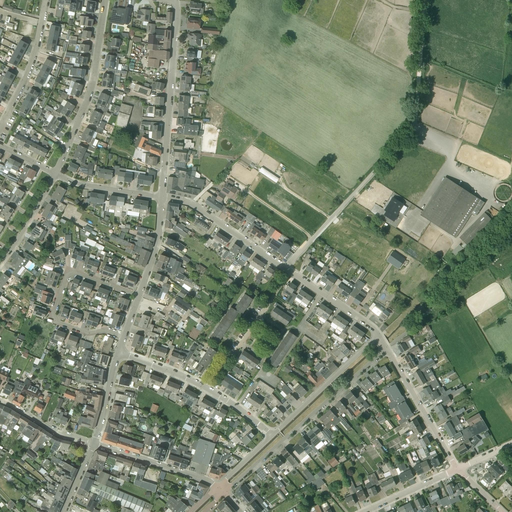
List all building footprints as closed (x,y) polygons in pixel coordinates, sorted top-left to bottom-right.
[(63,8),(64,0),(58,0),(55,17),(61,18),(63,8)] [(75,13),(75,10),(76,4),(72,4),(72,6),(70,6),(70,0),(64,0),(63,8),(69,9),(68,12),(75,13)] [(94,14),(95,3),(87,1),(85,12),(94,14)] [(198,14),(199,9),(201,10),(201,4),(198,4),(198,3),(190,2),(189,8),(190,9),(190,12),(193,13),(193,14),(198,14)] [(129,21),(131,9),(126,8),(126,10),(118,8),(116,17),(124,19),(124,21),(129,21)] [(148,22),(149,11),(142,10),(141,11),(137,11),(137,20),(140,20),(139,21),(148,22)] [(92,27),(93,20),(88,19),(88,18),(79,16),(79,19),(82,20),(81,26),(92,27)] [(199,29),(200,20),(188,19),(187,28),(199,29)] [(65,25),(53,23),(53,26),(51,25),(49,32),(58,34),(59,27),(64,28),(65,25)] [(154,31),(154,25),(148,24),(147,33),(155,35),(155,31),(154,31)] [(155,35),(149,35),(148,44),(153,45),(157,46),(158,40),(160,41),(163,41),(170,42),(170,31),(165,30),(165,32),(155,31),(155,35)] [(90,39),(91,32),(83,31),(82,34),(79,34),(78,37),(90,39)] [(200,46),(201,35),(188,34),(188,39),(190,39),(190,45),(200,46)] [(118,52),(120,40),(112,38),(111,43),(108,42),(107,50),(118,52)] [(25,50),(28,45),(20,41),(17,46),(25,50)] [(54,52),(56,46),(47,44),(46,50),(54,52)] [(169,52),(169,46),(164,45),(163,45),(157,46),(153,45),(148,44),(147,50),(149,50),(147,67),(158,68),(159,60),(168,61),(169,52)] [(88,53),(89,46),(80,45),(79,52),(88,53)] [(25,50),(17,46),(14,52),(22,56),(25,50)] [(196,59),(197,50),(193,49),(194,48),(188,47),(188,51),(187,50),(187,51),(186,51),(186,53),(187,54),(186,57),(191,58),(196,59)] [(22,56),(14,52),(11,57),(19,62),(22,56)] [(78,58),(78,54),(66,52),(65,57),(76,59),(75,64),(86,65),(87,58),(79,57),(79,58),(78,58)] [(105,62),(114,63),(115,57),(117,57),(123,58),(123,55),(110,53),(110,56),(106,55),(105,62)] [(19,62),(11,57),(8,63),(16,67),(19,62)] [(54,63),(46,59),(43,65),(51,69),(54,70),(56,65),(54,64),(54,63)] [(127,72),(117,70),(118,64),(114,63),(105,62),(104,68),(108,69),(107,72),(121,74),(126,75),(127,72)] [(195,68),(195,64),(190,63),(186,63),(185,71),(188,71),(188,74),(200,76),(201,69),(195,68)] [(51,69),(43,65),(40,70),(48,74),(51,69)] [(85,70),(73,69),(72,78),(74,79),(75,76),(84,78),(85,70)] [(45,80),(48,74),(40,70),(37,76),(45,80)] [(12,81),(15,76),(7,71),(4,77),(12,81)] [(115,82),(116,76),(120,77),(121,74),(107,72),(107,75),(103,74),(102,81),(115,82)] [(12,81),(4,77),(1,75),(0,76),(0,82),(1,83),(9,87),(12,81)] [(45,80),(37,76),(34,82),(42,86),(45,80)] [(81,92),(83,86),(80,85),(80,80),(67,78),(67,81),(71,81),(69,88),(72,89),(81,92)] [(114,89),(115,82),(102,81),(101,87),(114,89)] [(9,87),(1,83),(0,82),(0,89),(6,92),(9,87)] [(162,91),(164,84),(155,82),(154,85),(153,84),(151,90),(155,91),(156,89),(162,91)] [(149,97),(151,90),(148,89),(143,87),(136,84),(133,91),(149,97)] [(35,99),(39,93),(31,89),(28,94),(35,99)] [(78,98),(80,92),(81,92),(72,89),(70,95),(78,98)] [(106,102),(107,102),(109,96),(101,93),(98,99),(106,102)] [(38,100),(35,99),(28,94),(25,100),(33,104),(35,105),(38,100)] [(163,105),(163,98),(155,97),(155,105),(163,105)] [(107,113),(110,104),(107,102),(106,102),(98,99),(96,105),(101,107),(100,110),(104,112),(107,113)] [(30,110),(33,104),(25,100),(22,106),(30,110)] [(75,107),(67,102),(64,107),(71,112),(75,107)] [(187,116),(188,104),(178,103),(178,109),(179,110),(178,118),(190,120),(192,120),(193,117),(187,116)] [(130,115),(132,107),(121,104),(119,112),(130,115)] [(27,115),(30,110),(22,106),(19,111),(27,115)] [(162,117),(162,110),(155,110),(155,107),(148,106),(148,108),(147,114),(154,114),(154,117),(162,117)] [(71,112),(64,107),(60,113),(58,113),(53,110),(51,112),(61,118),(63,115),(68,118),(71,112)] [(109,114),(107,113),(104,112),(103,115),(93,111),(91,117),(101,121),(104,115),(109,117),(110,114),(109,114)] [(59,121),(61,118),(51,112),(50,115),(55,118),(55,119),(56,120),(53,125),(60,130),(64,124),(59,121)] [(125,129),(130,115),(119,112),(114,126),(125,129)] [(99,128),(102,122),(101,121),(91,117),(88,123),(98,127),(96,130),(102,132),(103,130),(104,129),(99,128)] [(198,126),(189,125),(190,120),(178,118),(177,118),(176,126),(184,126),(189,126),(189,129),(184,129),(197,130),(198,126)] [(161,133),(161,126),(151,126),(151,122),(141,122),(141,125),(150,126),(150,132),(152,132),(161,133)] [(60,130),(53,125),(50,130),(48,130),(48,129),(45,127),(44,128),(42,127),(41,130),(53,138),(55,134),(57,135),(60,130)] [(83,134),(91,138),(94,132),(86,128),(83,134)] [(17,144),(21,137),(16,134),(12,141),(17,144)] [(89,144),(91,138),(83,134),(80,140),(89,144)] [(23,147),(26,140),(21,137),(17,144),(23,147)] [(154,145),(155,142),(145,138),(142,137),(138,148),(160,156),(160,151),(145,145),(146,142),(154,145)] [(28,149),(32,142),(26,140),(23,147),(28,149)] [(191,143),(191,140),(184,140),(184,143),(179,143),(179,144),(174,143),(173,149),(182,150),(182,148),(185,148),(185,147),(188,148),(193,148),(194,143),(191,143)] [(33,152),(37,145),(32,142),(28,149),(33,152)] [(39,155),(42,148),(37,145),(33,152),(39,155)] [(87,157),(88,157),(90,154),(85,152),(86,149),(78,145),(75,151),(87,157)] [(48,151),(42,148),(39,155),(44,158),(48,151)] [(183,167),(184,163),(187,163),(188,155),(189,155),(190,155),(191,151),(182,150),(173,149),(173,155),(173,156),(176,157),(181,157),(180,161),(177,162),(178,162),(177,162),(177,168),(186,170),(186,169),(186,168),(185,167),(183,167)] [(85,162),(87,157),(75,151),(73,157),(81,161),(80,162),(82,163),(81,166),(89,170),(92,170),(93,165),(93,164),(89,162),(87,166),(85,164),(85,162)] [(146,154),(145,164),(147,165),(156,166),(156,158),(149,157),(149,154),(146,154)] [(9,159),(3,169),(4,169),(9,172),(11,168),(14,161),(9,159)] [(17,171),(20,164),(14,161),(11,168),(17,171)] [(89,170),(81,166),(80,168),(70,163),(67,169),(75,173),(75,172),(77,173),(79,171),(87,175),(92,176),(92,170),(89,170)] [(104,178),(105,170),(98,169),(99,167),(96,166),(95,172),(98,172),(97,177),(104,178)] [(111,179),(112,174),(115,175),(116,166),(113,166),(113,169),(109,168),(109,171),(105,170),(104,178),(111,179)] [(124,181),(125,173),(126,169),(119,168),(119,167),(116,166),(115,175),(118,175),(117,180),(124,181)] [(32,179),(36,172),(29,169),(25,167),(21,174),(19,178),(24,180),(26,177),(32,179)] [(186,170),(177,168),(176,168),(175,172),(180,173),(179,178),(178,185),(184,187),(192,189),(194,178),(196,172),(186,170)] [(279,179),(264,169),(261,173),(276,183),(279,179)] [(154,181),(155,176),(156,173),(156,172),(149,170),(148,175),(152,175),(152,178),(148,177),(145,177),(144,184),(150,186),(151,180),(154,181)] [(19,178),(21,174),(19,172),(16,178),(8,174),(7,176),(6,178),(12,182),(16,184),(19,178)] [(134,178),(135,173),(132,172),(132,175),(125,173),(124,181),(131,182),(132,177),(134,178)] [(145,177),(138,175),(138,173),(135,173),(134,178),(137,178),(137,183),(144,184),(145,177)] [(178,186),(178,185),(179,178),(169,177),(168,177),(167,184),(178,186)] [(456,238),(471,215),(474,216),(475,215),(476,216),(485,203),(445,177),(420,215),(456,238)] [(202,191),(203,187),(204,187),(204,185),(203,184),(204,180),(194,178),(192,189),(184,187),(183,190),(184,190),(183,196),(193,199),(202,191)] [(24,193),(21,191),(23,188),(16,184),(12,182),(11,184),(16,188),(17,189),(13,194),(20,199),(24,193)] [(230,198),(236,189),(226,183),(220,192),(230,198)] [(184,187),(178,185),(178,186),(167,184),(166,193),(183,196),(184,190),(183,190),(184,187)] [(62,196),(65,190),(67,192),(69,189),(64,186),(63,189),(58,186),(55,192),(62,196)] [(10,200),(17,204),(20,199),(13,194),(10,192),(9,195),(12,197),(10,200)] [(61,203),(64,198),(62,196),(55,192),(51,199),(56,201),(55,204),(64,209),(66,206),(61,203)] [(96,205),(97,194),(90,193),(90,198),(87,198),(85,206),(88,207),(89,204),(93,204),(92,207),(95,207),(96,205)] [(213,201),(216,198),(213,196),(209,193),(207,197),(206,196),(204,200),(206,201),(205,203),(210,206),(213,201)] [(218,211),(221,207),(217,204),(219,201),(221,202),(225,196),(219,193),(217,195),(216,198),(213,201),(210,206),(215,210),(216,209),(218,211)] [(103,201),(104,195),(97,194),(96,205),(102,206),(101,212),(104,213),(105,211),(106,201),(103,201)] [(115,210),(117,197),(110,196),(109,202),(106,201),(105,211),(108,212),(108,209),(115,210)] [(126,204),(123,204),(124,199),(117,197),(115,210),(114,216),(121,217),(122,216),(127,216),(127,211),(128,204),(126,204)] [(403,205),(393,198),(385,211),(387,212),(385,216),(394,222),(397,218),(395,217),(403,205)] [(139,213),(141,201),(134,200),(133,205),(128,204),(127,211),(139,213)] [(149,213),(150,208),(147,207),(148,202),(141,201),(139,213),(139,214),(146,215),(146,213),(149,213)] [(178,210),(179,205),(168,203),(166,212),(171,212),(171,213),(175,215),(178,216),(179,214),(180,211),(178,210)] [(54,215),(57,209),(62,212),(64,209),(55,204),(53,206),(49,204),(45,210),(54,215)] [(7,206),(3,212),(10,216),(13,210),(7,206)] [(228,210),(225,208),(222,213),(225,215),(226,213),(227,214),(229,215),(227,217),(233,221),(241,208),(238,206),(236,209),(235,209),(233,213),(229,211),(228,210)] [(3,212),(1,210),(0,211),(0,217),(6,221),(10,216),(3,212)] [(52,221),(55,216),(54,215),(45,210),(42,216),(46,218),(43,224),(47,227),(52,229),(53,227),(50,224),(52,222),(52,221)] [(171,212),(166,212),(165,219),(187,234),(189,235),(191,232),(184,228),(184,227),(180,224),(180,225),(176,222),(174,221),(175,215),(171,213),(171,212)] [(241,224),(244,221),(245,219),(248,222),(253,216),(248,213),(245,218),(238,213),(233,221),(238,224),(239,222),(241,224)] [(492,220),(485,213),(460,238),(467,245),(492,220)] [(260,229),(260,228),(258,227),(254,224),(254,223),(253,223),(256,218),(253,216),(248,222),(252,224),(249,229),(251,230),(250,232),(255,236),(258,231),(260,229)] [(187,234),(165,219),(164,228),(171,229),(179,235),(180,234),(184,237),(187,234)] [(209,228),(199,221),(196,226),(206,233),(209,228)] [(45,231),(47,227),(43,224),(41,223),(39,228),(36,226),(30,235),(38,240),(38,239),(41,241),(46,232),(45,231)] [(91,234),(94,230),(86,225),(83,230),(87,232),(90,234),(91,234)] [(271,237),(275,231),(275,230),(271,227),(267,234),(271,237)] [(266,236),(262,233),(258,231),(255,236),(260,239),(261,239),(263,241),(266,236)] [(280,247),(275,243),(280,235),(275,231),(271,237),(274,239),(270,245),(272,246),(271,248),(276,252),(280,247)] [(154,239),(142,234),(137,232),(135,237),(146,241),(153,243),(154,239)] [(223,237),(217,233),(212,240),(208,237),(203,245),(208,248),(209,247),(211,244),(213,244),(214,242),(217,244),(223,237)] [(223,249),(224,247),(228,240),(223,237),(217,244),(217,245),(220,247),(218,250),(220,252),(219,253),(218,255),(221,257),(226,251),(223,249)] [(96,242),(87,238),(85,243),(100,250),(102,246),(96,243),(96,242)] [(147,260),(150,253),(129,243),(119,238),(118,242),(127,246),(125,252),(134,255),(135,252),(139,254),(141,254),(140,257),(147,260)] [(180,244),(167,238),(165,244),(186,253),(187,251),(191,254),(192,252),(188,249),(180,244)] [(280,247),(276,252),(282,255),(283,254),(285,255),(287,252),(289,249),(284,246),(287,243),(288,244),(291,241),(286,238),(280,247)] [(64,249),(67,249),(68,240),(64,240),(64,244),(55,248),(55,249),(56,252),(60,260),(65,257),(62,249),(64,249)] [(146,241),(145,244),(141,243),(141,244),(130,241),(129,243),(150,253),(153,243),(146,241)] [(33,246),(26,242),(23,247),(31,253),(35,247),(40,251),(42,248),(37,245),(35,244),(35,243),(33,246)] [(235,255),(240,248),(234,244),(228,252),(226,251),(221,257),(225,260),(228,255),(233,258),(235,255)] [(457,255),(464,247),(460,244),(453,251),(457,255)] [(86,256),(88,252),(89,249),(81,246),(79,251),(76,260),(81,262),(83,257),(86,258),(86,256)] [(79,251),(73,249),(70,258),(76,260),(79,251)] [(243,265),(250,255),(244,251),(237,261),(235,259),(231,265),(235,267),(238,262),(240,263),(243,265)] [(24,268),(32,257),(24,252),(21,257),(18,255),(14,260),(22,266),(24,268)] [(55,262),(60,260),(56,252),(51,254),(55,262)] [(344,257),(337,252),(334,256),(341,261),(344,257)] [(394,252),(388,260),(399,268),(405,260),(394,252)] [(311,273),(317,265),(312,261),(309,259),(311,256),(309,254),(305,259),(308,262),(306,265),(308,267),(306,269),(311,273)] [(181,262),(160,255),(158,261),(166,264),(174,267),(174,266),(179,268),(178,271),(181,273),(183,274),(185,269),(179,267),(181,262)] [(90,270),(94,259),(86,256),(86,258),(84,263),(87,264),(85,268),(90,270)] [(147,260),(140,257),(136,256),(134,262),(126,258),(124,261),(133,265),(134,263),(137,264),(137,265),(145,267),(147,260)] [(192,262),(184,256),(181,259),(190,265),(192,262)] [(255,268),(259,261),(254,258),(249,264),(255,268)] [(103,262),(100,261),(94,259),(90,270),(96,272),(97,268),(100,269),(103,262)] [(22,266),(14,260),(10,265),(15,269),(13,272),(14,272),(12,274),(18,278),(19,276),(17,274),(22,266)] [(186,277),(183,275),(183,274),(181,273),(178,271),(179,268),(174,266),(174,267),(166,264),(158,261),(156,267),(176,274),(175,277),(191,284),(192,281),(186,277)] [(253,270),(258,274),(260,271),(264,265),(259,261),(255,268),(253,270)] [(107,276),(111,265),(103,262),(100,269),(103,270),(101,274),(107,276)] [(199,264),(196,269),(203,274),(206,269),(199,264)] [(117,275),(119,268),(111,265),(107,276),(112,278),(114,273),(117,275)] [(321,275),(326,267),(324,266),(322,268),(317,265),(311,273),(317,277),(318,274),(321,275)] [(326,283),(331,277),(332,275),(333,274),(328,271),(329,269),(326,267),(321,275),(323,277),(321,280),(326,283)] [(258,286),(261,281),(260,281),(262,277),(267,280),(274,271),(268,268),(263,275),(261,273),(257,279),(255,283),(258,286)] [(133,287),(136,279),(138,275),(129,271),(128,276),(125,284),(133,287)] [(57,281),(60,274),(52,272),(49,278),(57,281)] [(168,289),(170,285),(165,283),(167,278),(167,277),(156,273),(154,279),(164,283),(161,289),(163,290),(163,292),(165,293),(167,294),(169,289),(168,289)] [(0,279),(8,285),(12,280),(3,274),(0,278),(0,279)] [(336,286),(339,280),(337,279),(337,278),(332,275),(331,277),(326,283),(332,287),(334,284),(336,286)] [(55,287),(57,281),(49,278),(47,285),(55,287)] [(233,281),(228,278),(223,285),(228,289),(233,281)] [(0,290),(2,293),(8,285),(0,279),(0,290)] [(75,292),(77,285),(79,281),(74,279),(72,283),(69,282),(67,289),(75,292)] [(341,294),(346,287),(345,287),(347,285),(349,283),(344,279),(342,282),(339,280),(336,286),(338,287),(336,290),(341,294)] [(347,297),(349,295),(351,296),(357,288),(360,283),(361,282),(360,281),(358,280),(358,279),(354,285),(349,282),(349,283),(347,285),(345,287),(346,287),(341,294),(347,297)] [(84,292),(87,284),(82,282),(80,286),(77,285),(75,292),(78,293),(79,290),(84,292)] [(293,293),(297,287),(291,283),(286,290),(285,293),(289,296),(286,301),(289,303),(295,294),(293,293)] [(92,298),(94,291),(91,290),(93,285),(87,284),(84,292),(83,295),(92,298)] [(101,298),(104,289),(98,288),(97,292),(94,291),(92,298),(94,299),(95,296),(101,298)] [(160,299),(163,292),(163,290),(161,289),(158,288),(156,291),(151,288),(148,295),(155,298),(160,299)] [(358,305),(364,297),(357,293),(360,290),(357,288),(351,296),(355,299),(353,302),(358,305)] [(108,304),(110,297),(107,296),(109,291),(104,289),(101,298),(100,300),(108,304)] [(190,295),(186,292),(181,289),(178,295),(183,298),(185,295),(189,297),(190,295)] [(52,294),(45,291),(42,290),(41,294),(42,295),(40,302),(49,305),(51,298),(52,294)] [(302,302),(307,294),(301,290),(297,296),(295,294),(289,303),(292,305),(295,300),(296,300),(297,298),(302,302)] [(129,301),(124,299),(126,296),(119,294),(116,302),(119,303),(127,306),(129,301)] [(234,310),(238,313),(242,315),(252,299),(244,294),(234,310)] [(306,307),(313,298),(307,294),(302,302),(300,304),(306,308),(306,307)] [(0,298),(2,300),(1,300),(4,302),(4,303),(7,305),(9,302),(7,300),(1,296),(0,297),(0,298)] [(190,306),(179,298),(176,296),(174,299),(176,301),(188,309),(190,306)] [(33,304),(34,302),(30,301),(29,304),(32,305),(31,309),(34,310),(32,313),(44,318),(46,312),(45,312),(46,308),(33,304)] [(184,315),(188,309),(176,301),(172,307),(184,315)] [(218,305),(213,301),(209,307),(215,311),(218,305)] [(127,306),(119,303),(116,302),(113,310),(120,312),(121,310),(125,311),(127,306)] [(276,307),(271,315),(287,326),(292,319),(294,320),(296,316),(288,311),(286,314),(283,312),(285,309),(276,303),(274,306),(276,307)] [(67,314),(69,307),(61,304),(59,311),(62,312),(60,317),(66,318),(67,314)] [(318,312),(322,315),(327,308),(321,304),(318,308),(316,306),(308,317),(311,319),(315,313),(316,315),(318,312)] [(384,312),(375,306),(370,311),(379,318),(378,320),(383,323),(388,317),(383,313),(384,312)] [(71,311),(72,308),(69,307),(67,314),(70,315),(68,319),(74,321),(77,313),(71,311)] [(230,307),(220,323),(228,328),(238,313),(234,310),(230,307)] [(328,319),(333,312),(327,308),(322,315),(320,317),(326,321),(328,319)] [(84,318),(86,312),(84,310),(82,315),(77,313),(74,321),(79,323),(81,317),(84,318)] [(121,322),(123,317),(119,315),(120,312),(113,310),(110,318),(113,319),(121,322)] [(161,320),(164,316),(157,311),(154,316),(160,319),(161,320)] [(91,326),(95,314),(86,312),(84,318),(87,319),(85,324),(91,326)] [(101,324),(103,317),(95,314),(91,326),(96,327),(98,323),(101,324)] [(151,324),(153,318),(142,315),(140,320),(151,324)] [(338,326),(343,319),(337,315),(332,322),(338,326)] [(119,328),(121,322),(113,319),(111,324),(108,323),(107,326),(114,329),(115,326),(119,328)] [(344,330),(349,323),(343,319),(338,326),(344,330)] [(150,331),(150,332),(151,332),(154,326),(151,324),(140,320),(138,326),(145,329),(150,331)] [(329,323),(326,321),(322,327),(320,330),(321,331),(322,332),(329,323)] [(220,323),(210,338),(217,343),(228,328),(220,323)] [(324,334),(327,329),(328,330),(331,325),(329,323),(322,332),(323,333),(324,334)] [(354,337),(359,330),(353,326),(349,333),(354,337)] [(57,344),(58,341),(62,332),(57,330),(56,333),(53,332),(49,341),(57,344)] [(341,339),(345,334),(342,332),(341,334),(336,330),(333,334),(341,339)] [(360,341),(365,334),(359,330),(354,337),(360,341)] [(288,332),(278,347),(286,352),(296,337),(288,332)] [(143,344),(145,338),(142,337),(135,334),(133,340),(143,344)] [(345,356),(350,351),(349,349),(351,347),(348,344),(344,340),(344,341),(341,339),(333,334),(331,336),(341,343),(337,347),(345,356)] [(69,349),(74,337),(69,335),(66,344),(67,345),(65,348),(69,349)] [(408,342),(411,340),(409,336),(402,340),(404,344),(398,347),(402,353),(407,350),(411,348),(408,342)] [(76,343),(77,342),(78,338),(74,337),(69,349),(76,352),(77,348),(78,346),(79,344),(76,343)] [(107,356),(114,339),(108,337),(107,342),(104,341),(100,354),(101,354),(107,356)] [(141,350),(143,344),(133,340),(131,346),(141,350)] [(162,345),(156,343),(156,344),(155,346),(154,346),(152,353),(158,356),(162,345)] [(166,350),(167,348),(170,349),(171,345),(168,344),(167,346),(162,344),(162,345),(158,356),(164,358),(167,350),(166,350)] [(216,352),(209,347),(205,353),(212,358),(216,352)] [(286,352),(278,347),(268,363),(275,368),(286,352)] [(340,360),(345,356),(337,347),(336,347),(331,352),(329,350),(327,352),(331,356),(334,360),(337,357),(340,360)] [(416,355),(413,349),(408,352),(410,354),(404,357),(408,363),(417,358),(416,355)] [(110,357),(107,356),(101,354),(100,354),(100,355),(99,359),(98,363),(96,363),(89,360),(92,352),(85,350),(82,358),(81,362),(84,363),(88,364),(88,365),(105,371),(110,357)] [(186,362),(191,354),(189,352),(188,354),(179,351),(178,354),(175,362),(182,364),(183,360),(186,361),(186,362)] [(244,362),(249,354),(243,351),(238,358),(244,362)] [(175,362),(178,354),(172,352),(169,359),(175,362)] [(212,358),(205,353),(202,358),(209,363),(212,358)] [(249,365),(254,358),(249,354),(244,362),(249,365)] [(332,373),(338,368),(333,362),(335,360),(334,360),(331,356),(329,358),(327,360),(328,361),(328,360),(331,363),(327,367),(329,370),(332,373)] [(73,359),(70,358),(67,357),(66,357),(64,362),(66,363),(73,365),(74,364),(75,364),(76,360),(73,359)] [(205,368),(209,363),(202,358),(198,363),(205,368)] [(254,369),(259,361),(254,358),(249,365),(254,369)] [(408,363),(411,369),(417,366),(418,368),(428,362),(426,360),(421,363),(417,358),(408,363)] [(436,365),(435,363),(433,359),(428,362),(418,368),(419,371),(414,374),(417,380),(426,374),(425,372),(436,365)] [(105,371),(88,365),(88,364),(84,363),(81,371),(84,372),(83,376),(95,378),(95,374),(99,375),(99,379),(104,380),(105,371)] [(201,374),(205,368),(198,363),(194,369),(201,374)] [(292,368),(290,366),(287,364),(283,370),(288,374),(292,368)] [(326,380),(332,374),(332,373),(329,370),(326,373),(318,364),(314,368),(316,370),(322,375),(326,380)] [(131,370),(132,367),(124,365),(122,372),(129,374),(129,376),(133,377),(135,371),(131,370)] [(62,369),(54,366),(52,372),(60,375),(62,369)] [(382,379),(390,374),(388,370),(386,368),(385,366),(379,369),(380,371),(379,372),(382,379)] [(0,380),(1,379),(5,381),(8,374),(8,373),(0,370),(0,380)] [(14,392),(18,382),(15,380),(14,383),(8,381),(10,378),(13,371),(10,370),(8,373),(8,374),(5,381),(7,382),(3,392),(9,395),(11,390),(14,392)] [(145,381),(148,373),(143,371),(141,377),(140,379),(145,381)] [(326,380),(322,375),(317,379),(312,373),(312,374),(309,371),(306,375),(308,377),(317,388),(326,380)] [(375,385),(381,379),(382,379),(379,372),(377,373),(376,371),(370,376),(371,377),(370,379),(375,385)] [(104,380),(99,379),(94,378),(95,378),(83,376),(81,376),(77,374),(74,381),(87,386),(88,383),(104,385),(104,380)] [(154,384),(157,377),(150,374),(147,382),(154,384)] [(429,383),(436,379),(433,375),(428,378),(426,374),(417,380),(421,386),(428,382),(429,383)] [(133,377),(129,376),(124,375),(123,378),(120,377),(119,384),(129,386),(130,381),(137,383),(138,379),(133,377)] [(160,387),(163,379),(157,377),(154,384),(160,387)] [(226,388),(231,380),(226,377),(221,384),(226,388)] [(373,386),(375,385),(370,379),(368,380),(367,378),(361,383),(363,385),(360,387),(365,393),(373,386)] [(427,396),(432,393),(430,390),(439,385),(436,379),(429,383),(427,384),(429,387),(423,390),(427,396)] [(236,384),(231,380),(226,388),(231,391),(236,384)] [(165,389),(164,391),(163,392),(164,392),(170,394),(171,391),(174,383),(167,381),(164,389),(165,389)] [(21,391),(25,386),(24,386),(21,384),(21,383),(18,382),(14,392),(17,393),(14,398),(12,402),(19,406),(24,397),(19,394),(21,391)] [(41,393),(37,391),(39,387),(39,385),(36,384),(35,386),(29,383),(27,387),(25,386),(21,391),(19,394),(24,397),(26,394),(34,397),(38,399),(39,398),(40,395),(41,393)] [(177,394),(180,386),(174,383),(171,391),(177,394)] [(301,397),(306,392),(299,384),(297,383),(293,387),(289,384),(287,387),(291,391),(294,389),(296,391),(295,392),(301,397)] [(237,395),(242,387),(236,384),(231,391),(237,395)] [(399,390),(395,384),(391,387),(390,384),(383,388),(383,390),(381,391),(382,392),(384,391),(387,397),(399,390)] [(296,401),(291,396),(289,394),(291,391),(287,387),(285,385),(280,389),(286,396),(284,398),(286,400),(287,400),(292,406),(296,401)] [(95,404),(94,409),(99,411),(102,396),(89,393),(89,390),(86,389),(85,393),(76,391),(75,394),(66,390),(63,396),(70,399),(74,401),(85,405),(86,401),(90,402),(90,400),(93,400),(92,403),(92,404),(95,404)] [(187,399),(191,392),(185,389),(181,396),(187,399)] [(370,407),(361,397),(363,395),(361,393),(359,394),(354,389),(351,392),(363,406),(366,410),(370,407)] [(402,396),(399,390),(387,397),(391,403),(388,404),(390,407),(400,401),(398,399),(402,396)] [(129,405),(130,398),(132,398),(134,393),(124,391),(123,395),(115,393),(113,402),(114,402),(124,404),(126,404),(129,405)] [(439,397),(440,396),(437,391),(432,393),(427,396),(430,402),(439,397)] [(198,400),(196,398),(197,395),(191,392),(187,399),(193,402),(190,408),(193,409),(195,406),(198,400)] [(363,406),(351,392),(346,396),(352,403),(354,401),(357,405),(354,408),(351,404),(348,406),(356,416),(361,412),(358,410),(360,408),(363,406)] [(257,398),(251,394),(246,401),(252,405),(257,398)] [(280,402),(275,398),(272,394),(270,396),(270,397),(273,400),(277,404),(280,402)] [(205,409),(209,402),(203,398),(199,405),(205,409)] [(262,402),(257,398),(252,405),(258,409),(262,402)] [(451,402),(450,399),(444,402),(434,408),(437,415),(444,410),(442,407),(448,404),(447,404),(451,402)] [(292,406),(287,400),(286,400),(282,405),(287,410),(292,406)] [(355,418),(349,409),(347,410),(345,408),(346,407),(340,401),(335,406),(342,415),(345,413),(347,415),(348,414),(350,417),(351,417),(352,419),(355,418)] [(398,414),(409,408),(405,402),(401,404),(400,401),(390,407),(391,410),(394,408),(398,414)] [(41,405),(42,404),(38,402),(37,403),(34,410),(39,413),(40,411),(41,411),(44,407),(41,405)] [(132,415),(133,409),(123,407),(124,404),(114,402),(113,405),(112,411),(122,413),(132,415)] [(215,410),(213,408),(214,405),(209,402),(205,409),(210,412),(209,413),(208,413),(206,417),(207,417),(205,420),(208,422),(210,417),(211,415),(212,415),(215,410)] [(4,407),(0,404),(0,423),(3,425),(11,409),(4,407)] [(156,413),(159,406),(153,404),(150,411),(156,413)] [(96,421),(99,411),(94,409),(86,406),(84,413),(88,414),(86,418),(92,420),(96,421)] [(223,419),(227,412),(221,408),(219,412),(215,410),(212,415),(211,415),(210,417),(214,419),(214,418),(216,415),(223,419)] [(408,416),(412,414),(409,408),(398,414),(401,420),(398,422),(400,425),(402,423),(403,423),(407,420),(410,418),(408,416)] [(453,418),(456,416),(457,415),(461,413),(465,411),(463,408),(459,410),(457,411),(453,413),(451,410),(446,414),(444,410),(437,415),(441,420),(451,415),(453,418)] [(11,420),(16,413),(11,409),(3,425),(5,426),(5,427),(7,428),(11,420)] [(64,411),(59,409),(58,409),(54,420),(59,423),(62,416),(64,411)] [(283,415),(277,409),(273,413),(278,419),(283,415)] [(348,425),(340,416),(337,418),(330,410),(325,415),(334,425),(339,421),(345,427),(348,425)] [(65,418),(67,413),(64,411),(62,416),(59,423),(65,425),(68,419),(65,418)] [(129,428),(131,424),(127,423),(121,420),(122,413),(112,411),(110,418),(119,420),(118,423),(129,428)] [(18,420),(20,415),(16,413),(11,420),(7,428),(9,429),(8,430),(11,431),(15,425),(18,420)] [(278,419),(273,413),(268,418),(273,423),(278,419)] [(470,426),(479,421),(482,419),(479,413),(467,421),(470,426)] [(20,431),(29,421),(20,415),(18,420),(22,422),(19,426),(21,427),(19,430),(20,431)] [(329,430),(334,425),(325,415),(320,419),(327,428),(324,430),(329,437),(333,434),(329,430)] [(456,416),(453,418),(452,418),(453,420),(444,426),(447,432),(453,428),(455,427),(457,426),(461,424),(456,416)] [(94,429),(96,421),(92,420),(86,418),(83,417),(82,421),(81,425),(94,429)] [(215,443),(219,436),(209,431),(216,420),(214,418),(214,419),(210,417),(208,422),(205,427),(200,436),(201,437),(202,437),(215,443)] [(412,430),(420,426),(416,419),(409,423),(407,420),(403,423),(402,423),(400,425),(394,429),(393,430),(395,434),(400,430),(404,427),(405,429),(409,427),(411,430),(412,429),(412,430)] [(477,435),(489,430),(482,419),(479,421),(470,426),(464,430),(459,433),(454,436),(453,436),(456,441),(463,437),(465,441),(468,439),(477,435)] [(129,431),(130,428),(107,420),(106,425),(110,426),(110,427),(115,428),(115,429),(116,430),(124,433),(125,429),(129,431)] [(29,438),(37,426),(29,421),(20,431),(21,432),(21,433),(29,438)] [(190,432),(193,428),(187,425),(185,423),(182,428),(190,432)] [(250,441),(255,436),(251,431),(253,429),(248,424),(244,428),(247,430),(243,433),(250,441)] [(115,432),(116,430),(115,429),(110,428),(110,427),(110,426),(106,425),(104,432),(108,433),(114,435),(115,432)] [(41,436),(45,431),(37,426),(29,438),(29,439),(34,442),(39,434),(41,436)] [(329,437),(324,430),(322,432),(317,426),(312,430),(321,441),(325,437),(329,442),(330,442),(331,444),(334,442),(329,437)] [(415,437),(423,432),(420,426),(412,430),(414,433),(410,435),(411,435),(405,438),(407,442),(408,444),(416,439),(417,439),(415,437)] [(460,430),(457,426),(455,427),(453,428),(447,432),(451,438),(453,436),(454,436),(459,433),(464,430),(463,428),(460,430)] [(250,441),(243,433),(241,430),(236,435),(230,441),(236,445),(241,441),(245,445),(250,441)] [(312,445),(314,447),(316,444),(321,441),(312,430),(307,434),(311,439),(309,441),(312,445)] [(38,442),(42,444),(44,442),(45,443),(47,440),(49,441),(49,440),(52,435),(45,431),(41,436),(37,441),(38,442)] [(114,435),(108,433),(104,432),(101,441),(115,446),(128,450),(140,454),(143,444),(126,439),(114,435)] [(57,438),(52,435),(49,440),(53,443),(51,448),(55,451),(59,445),(62,440),(57,438)] [(468,439),(465,441),(463,442),(464,445),(457,449),(460,455),(468,451),(466,448),(472,445),(473,448),(477,444),(476,443),(481,439),(477,435),(468,439)] [(430,443),(426,437),(419,441),(420,441),(418,442),(416,439),(408,444),(402,448),(402,447),(399,449),(400,451),(411,445),(413,448),(417,446),(419,449),(422,447),(423,448),(430,443)] [(310,447),(309,445),(309,444),(303,438),(297,443),(298,443),(305,452),(310,448),(315,454),(318,452),(314,447),(312,445),(310,447)] [(210,460),(214,448),(215,444),(199,439),(198,441),(195,450),(192,461),(208,466),(210,460)] [(67,450),(71,442),(62,440),(59,445),(60,445),(59,448),(67,450)] [(300,461),(308,455),(305,452),(298,443),(293,448),(297,453),(295,455),(300,461)] [(184,452),(186,447),(183,446),(179,445),(177,450),(176,452),(172,465),(179,467),(182,459),(178,458),(178,455),(180,456),(181,451),(184,452)] [(162,461),(163,458),(165,459),(167,452),(168,450),(155,446),(155,448),(154,448),(152,455),(155,456),(154,459),(162,461)] [(188,464),(191,454),(187,453),(188,448),(186,447),(184,452),(182,459),(179,467),(185,469),(187,464),(188,464)] [(423,449),(423,448),(422,447),(419,449),(419,450),(421,455),(425,464),(421,465),(424,472),(431,470),(427,461),(429,460),(425,453),(424,451),(423,449)] [(213,479),(221,456),(216,454),(217,450),(214,448),(210,460),(213,461),(208,477),(213,479)] [(299,464),(291,454),(285,448),(281,452),(288,461),(293,466),(294,468),(299,464)] [(35,455),(28,450),(25,454),(25,455),(27,457),(28,457),(32,460),(33,461),(36,458),(35,456),(35,455)] [(115,462),(117,457),(97,450),(95,452),(92,459),(98,462),(108,466),(113,468),(114,465),(115,462)] [(172,465),(176,452),(171,451),(170,451),(166,463),(172,465)] [(229,454),(223,451),(221,456),(213,479),(218,480),(229,470),(227,467),(224,471),(221,468),(220,468),(222,463),(231,455),(229,454)] [(442,465),(438,456),(437,454),(431,456),(429,452),(427,453),(425,453),(429,460),(431,459),(435,468),(442,465)] [(121,472),(123,467),(126,460),(117,457),(115,462),(114,465),(119,467),(118,471),(121,472)] [(334,468),(339,463),(334,457),(328,461),(334,468)] [(70,472),(69,474),(74,476),(77,469),(73,467),(65,462),(57,458),(53,462),(56,464),(57,462),(59,463),(62,465),(61,467),(70,472)] [(293,466),(288,461),(284,464),(278,458),(273,462),(281,471),(287,466),(290,469),(293,466)] [(13,467),(15,464),(9,459),(6,462),(13,467)] [(107,469),(108,466),(98,462),(92,459),(89,466),(96,469),(101,471),(102,472),(103,468),(107,469)] [(127,477),(132,462),(126,460),(123,467),(126,468),(124,473),(125,474),(124,476),(121,475),(119,479),(126,481),(127,477)] [(424,472),(421,465),(419,461),(414,463),(413,464),(414,467),(418,475),(424,472)] [(136,474),(140,464),(134,462),(130,472),(136,474)] [(281,471),(273,462),(267,467),(272,472),(275,469),(278,473),(281,471)] [(391,475),(385,478),(390,488),(396,485),(393,479),(392,478),(395,476),(393,470),(392,470),(389,463),(386,464),(391,475)] [(413,477),(409,467),(407,468),(404,463),(400,464),(408,480),(413,477)] [(8,472),(10,469),(7,466),(8,466),(4,464),(1,468),(4,470),(5,470),(8,472)] [(143,474),(146,466),(140,464),(136,474),(135,479),(135,480),(141,482),(143,478),(144,474),(143,474)] [(408,480),(400,464),(398,466),(399,468),(396,469),(395,468),(393,470),(395,476),(398,475),(402,483),(408,480)] [(489,483),(495,477),(497,479),(503,472),(494,464),(488,470),(489,472),(484,478),(489,483)] [(74,476),(69,474),(65,472),(62,471),(62,469),(58,467),(56,465),(54,469),(57,471),(72,481),(74,476)] [(96,469),(89,466),(84,477),(96,482),(97,482),(112,488),(114,483),(106,480),(109,474),(102,472),(101,471),(99,477),(94,475),(96,469)] [(309,484),(316,480),(313,477),(307,469),(303,472),(309,479),(306,481),(309,484)] [(262,480),(267,476),(263,470),(257,475),(262,480)] [(68,490),(72,481),(57,471),(54,476),(62,482),(60,485),(68,490)] [(324,474),(321,471),(317,474),(313,477),(316,480),(320,477),(324,474)] [(286,488),(272,472),(268,475),(282,491),(286,496),(289,494),(285,489),(286,488)] [(12,476),(8,473),(4,477),(8,481),(10,483),(13,479),(11,477),(12,476)] [(390,488),(385,478),(378,481),(374,473),(371,475),(376,485),(379,484),(380,485),(381,485),(384,491),(390,488)] [(375,487),(377,486),(376,485),(371,475),(367,477),(370,483),(365,485),(371,497),(378,494),(375,487)] [(112,488),(97,482),(96,482),(84,477),(79,488),(93,493),(98,495),(98,496),(112,502),(123,507),(122,507),(120,511),(133,511),(134,511),(136,511),(140,511),(143,508),(148,510),(150,504),(145,502),(112,488)] [(367,499),(361,488),(361,486),(355,488),(353,483),(352,483),(349,477),(347,478),(350,485),(351,487),(354,494),(357,492),(357,493),(357,494),(360,502),(367,499)] [(142,481),(141,482),(135,480),(133,484),(155,492),(157,485),(142,481)] [(241,498),(253,488),(256,485),(252,481),(246,486),(245,485),(242,487),(242,486),(239,489),(239,490),(236,492),(241,498)] [(511,487),(506,481),(499,488),(510,499),(511,496),(511,487)] [(68,490),(60,485),(56,482),(54,486),(50,484),(49,487),(49,488),(53,490),(53,489),(57,491),(66,495),(68,490)] [(192,492),(198,494),(199,493),(203,495),(208,487),(199,483),(196,487),(192,485),(188,484),(186,488),(190,489),(189,490),(192,491),(192,492)] [(449,500),(457,496),(456,493),(454,494),(453,492),(459,489),(457,485),(454,486),(452,483),(445,487),(449,496),(447,497),(449,500)] [(253,499),(251,497),(258,491),(260,489),(256,485),(253,488),(241,498),(240,498),(241,499),(241,500),(242,500),(242,501),(246,505),(253,499)] [(356,504),(351,495),(354,494),(351,487),(347,488),(350,494),(344,496),(349,507),(356,504)] [(66,495),(57,491),(53,489),(53,490),(49,488),(47,491),(55,495),(56,495),(64,499),(66,495)] [(87,498),(88,496),(91,497),(93,493),(79,488),(76,494),(87,498)] [(198,494),(192,492),(192,491),(189,490),(185,497),(184,497),(183,497),(182,500),(189,504),(193,506),(197,502),(194,501),(196,498),(200,500),(200,499),(201,499),(203,495),(199,493),(198,494)] [(287,499),(280,491),(278,492),(283,499),(281,501),(282,502),(284,500),(285,500),(287,499)] [(440,500),(440,499),(436,491),(429,494),(431,496),(427,498),(430,504),(434,503),(437,501),(439,505),(442,504),(443,508),(451,504),(449,500),(447,497),(440,500)] [(50,497),(46,494),(43,492),(41,495),(49,500),(48,502),(52,505),(60,508),(62,504),(54,499),(50,497)] [(55,496),(52,494),(48,492),(46,494),(50,497),(54,499),(62,504),(64,499),(56,495),(55,495),(55,496)] [(91,497),(87,506),(94,509),(97,503),(95,502),(98,496),(98,495),(93,493),(91,497)] [(264,502),(258,495),(253,499),(246,505),(252,511),(263,503),(264,502)] [(48,511),(58,511),(60,508),(52,505),(48,502),(44,499),(39,496),(36,503),(41,505),(40,507),(48,511)] [(189,504),(182,500),(181,501),(180,501),(179,502),(173,498),(169,496),(167,499),(170,500),(172,502),(183,511),(187,507),(189,504)] [(431,511),(429,505),(425,507),(421,498),(414,501),(419,510),(423,509),(424,511),(433,511),(432,511),(431,511)] [(10,510),(15,505),(11,500),(7,504),(6,504),(5,504),(10,510)] [(182,511),(183,511),(172,502),(170,500),(171,501),(169,503),(169,504),(167,506),(168,508),(169,508),(172,511),(182,511)] [(226,510),(230,506),(225,501),(223,501),(217,507),(220,511),(222,510),(224,511),(227,510),(226,510)] [(266,511),(269,511),(263,503),(252,511),(251,511),(266,511)] [(316,511),(331,511),(330,510),(327,503),(322,505),(324,508),(323,508),(324,511),(321,511),(320,508),(318,505),(314,507),(316,511)] [(416,511),(416,510),(414,511),(410,503),(404,506),(406,511),(407,511),(410,511),(416,511)]
